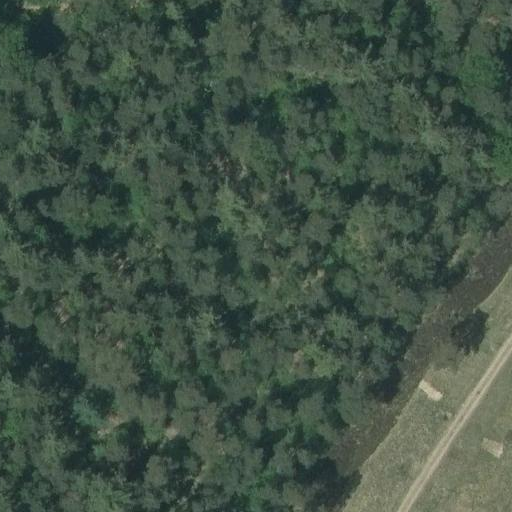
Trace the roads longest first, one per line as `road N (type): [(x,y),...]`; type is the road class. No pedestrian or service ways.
road 1 (track): [(221,511),(0,334)]
road 2 (track): [(403,511),(511,342)]
